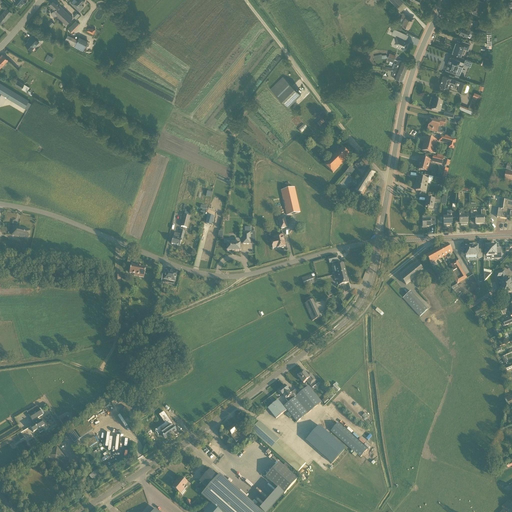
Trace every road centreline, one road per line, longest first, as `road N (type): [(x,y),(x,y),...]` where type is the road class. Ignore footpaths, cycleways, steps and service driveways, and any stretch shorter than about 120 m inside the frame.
road 1 (tertiary): [(79,511),(342,324),(368,288),(378,241)]
road 2 (unclassified): [(378,241),(222,277),(39,210),(0,204)]
road 3 (tertiary): [(389,179),(410,74),(444,0)]
road 4 (track): [(246,0),(347,134)]
road 5 (residential): [(378,241),(511,235)]
